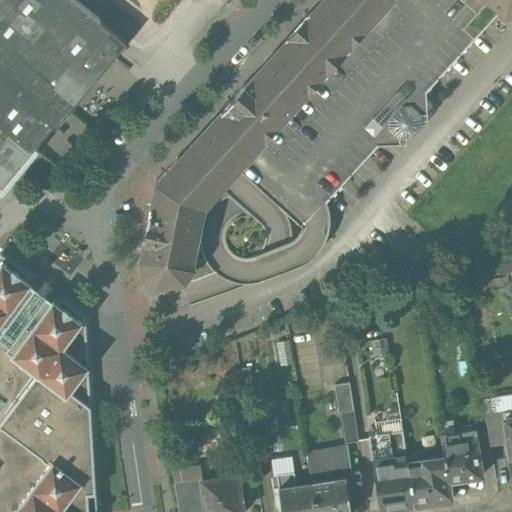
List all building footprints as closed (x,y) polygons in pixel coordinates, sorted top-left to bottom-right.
[(76,0),(0,0),(0,182),(3,185),(53,124),(56,127),(117,51),(127,41),(76,0)] [(511,0),(320,0),(299,24),(221,109),(223,111),(182,156),(180,154),(156,180),(141,256),(143,273),(157,283),(186,279),(196,265),(195,258),(205,205),(230,178),(239,167),(304,226),(311,217),(402,117),(501,8),(505,12),(511,11),(511,0)] [(31,275),(1,254),(0,255),(0,334),(36,288),(26,281),(31,275)] [(90,411),(85,316),(61,298),(56,304),(39,290),(36,288),(0,334),(0,416),(36,370),(90,411)] [(96,500),(90,411),(36,370),(0,416),(0,429),(75,483),(58,507),(64,511),(96,511),(97,510),(92,506),(96,500)] [(350,382),(334,385),(339,412),(340,412),(353,410),(354,410),(350,382)] [(353,410),(340,412),(345,443),(358,441),(353,410)] [(511,410),(486,415),(491,446),(504,443),(506,454),(511,454),(511,456),(511,410)] [(0,511),(39,458),(0,429),(0,511)] [(477,429),(441,434),(444,454),(449,486),(465,483),(464,479),(483,476),(478,449),(481,449),(477,429)] [(403,430),(369,435),(380,511),(414,506),(408,462),(403,430)] [(265,437),(250,439),(254,462),(269,460),(265,437)] [(348,447),(307,453),(311,482),(316,511),(351,511),(350,501),(356,500),(348,447)] [(423,460),(408,462),(414,506),(451,500),(449,486),(444,454),(422,458),(423,460)] [(64,511),(58,507),(75,483),(39,458),(0,511),(64,511)] [(239,474),(202,479),(206,511),(245,511),(244,499),(245,498),(244,488),(247,488),(245,478),(240,479),(239,474)] [(316,511),(311,482),(291,485),(289,475),(278,476),(280,487),(275,487),(277,503),(282,502),(283,510),(281,510),(281,511),(316,511)] [(206,511),(202,479),(175,483),(179,511),(206,511)]
